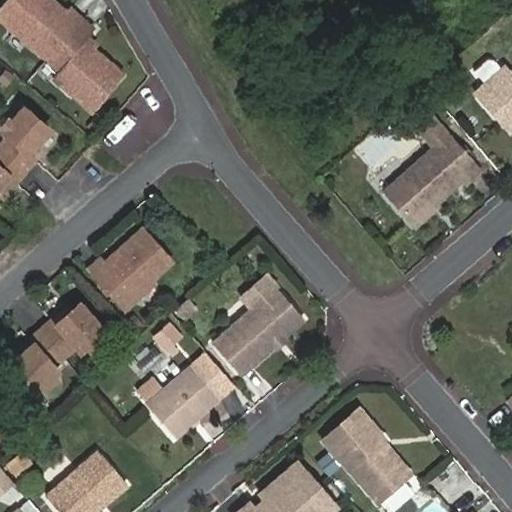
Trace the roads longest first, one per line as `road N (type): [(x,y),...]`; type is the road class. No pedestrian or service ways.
road 1 (residential): [(165,511),(376,330)]
road 2 (residential): [(202,130),(376,330)]
road 3 (residential): [(202,130),(0,299)]
road 4 (residential): [(376,330),(511,487)]
road 5 (residential): [(511,213),(376,330)]
road 6 (residential): [(127,0),(202,130)]
